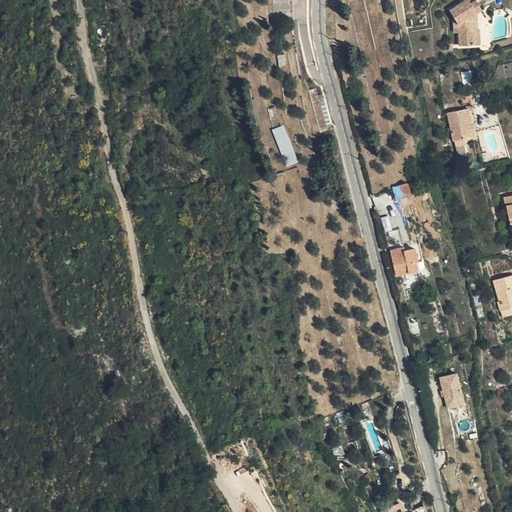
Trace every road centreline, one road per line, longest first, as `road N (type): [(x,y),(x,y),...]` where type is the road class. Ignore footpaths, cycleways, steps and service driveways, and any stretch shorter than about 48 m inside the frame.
road 1 (residential): [(237,511),(161,371),(78,0)]
road 2 (tertiary): [(443,511),(320,46),(317,0)]
